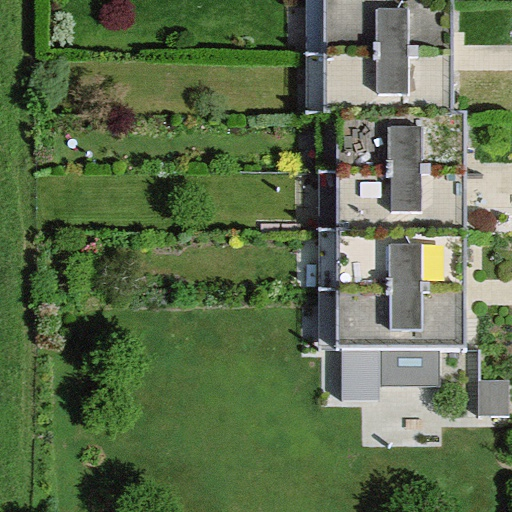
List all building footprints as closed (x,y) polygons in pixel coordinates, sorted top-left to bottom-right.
[(457,59),(455,0),(326,0),(326,59),(457,59)] [(457,59),(326,59),(326,117),(339,117),(457,117),(457,59)] [(457,117),(339,117),(339,177),(469,177),(470,117),(457,117)] [(469,177),(339,177),(339,235),(469,235),(469,177)] [(469,235),(339,235),(339,293),(469,294),(469,235)] [(469,294),(339,293),(339,354),(384,354),(441,354),(469,354),(469,294)] [(441,354),(384,354),(383,388),(441,388),(441,354)] [(511,384),(481,383),(481,417),(511,418),(511,384)]
